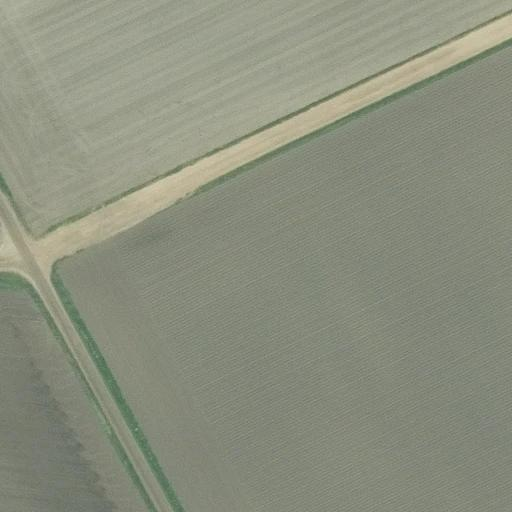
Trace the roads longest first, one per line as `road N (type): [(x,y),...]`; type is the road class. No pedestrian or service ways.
road 1 (track): [(27,262),(511,31)]
road 2 (unclassified): [(162,511),(27,262)]
